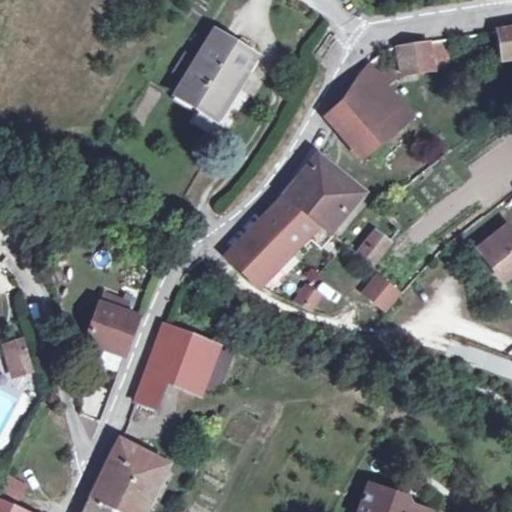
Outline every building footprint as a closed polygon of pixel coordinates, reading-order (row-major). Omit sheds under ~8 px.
[(502,59),(511,57),(511,29),(497,32),(502,59)] [(197,65),(187,81),(178,96),(217,119),(229,99),(223,95),(229,86),(235,89),(254,58),(216,35),(197,65)] [(426,43),(411,45),(417,73),(430,70),(426,43)] [(401,76),(417,73),(411,45),(397,47),(401,76)] [(367,96),(397,131),(412,117),(393,95),(404,85),(378,55),(366,64),(382,82),(367,96)] [(187,81),(197,65),(184,57),(175,73),(187,81)] [(382,82),(366,64),(353,81),(359,88),(327,117),(363,160),(397,131),(367,96),(382,82)] [(229,259),(258,286),(317,223),(330,234),(362,195),(318,159),(284,196),(229,259)] [(356,256),(375,233),(357,219),(339,242),(356,256)] [(477,251),(492,271),(511,280),(511,233),(508,227),(477,251)] [(375,233),(356,256),(371,268),(389,244),(375,233)] [(399,297),(380,282),(368,296),(388,311),(399,297)] [(305,287),(296,298),(293,297),(289,302),(309,311),(319,298),(305,287)] [(127,305),(102,295),(84,343),(123,359),(139,320),(124,313),(127,305)] [(133,404),(154,412),(165,380),(200,393),(216,348),(162,327),(144,376),(133,404)] [(0,344),(0,352),(9,380),(33,373),(22,338),(0,344)] [(89,501),(83,511),(137,511),(161,464),(118,444),(115,448),(89,501)] [(0,491),(10,496),(17,482),(4,476),(0,483),(0,491)] [(415,511),(401,506),(403,502),(368,489),(358,511),(415,511)] [(16,511),(0,503),(0,511),(16,511)]
